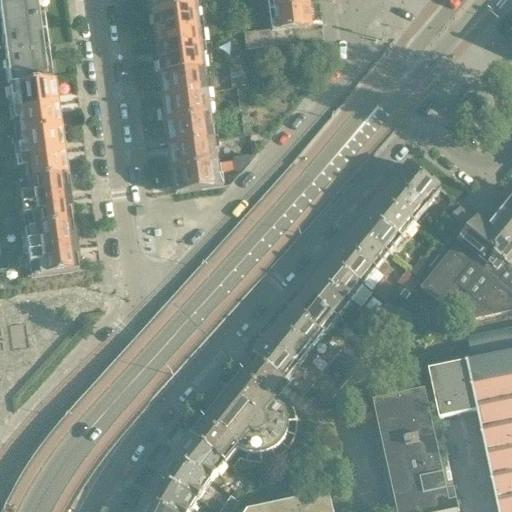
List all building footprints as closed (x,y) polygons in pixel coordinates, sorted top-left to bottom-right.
[(41,0),(0,0),(0,24),(44,19),(41,0)] [(148,0),(149,2),(146,3),(147,13),(150,13),(190,7),(189,0),(148,0)] [(266,0),(271,33),(310,28),(306,2),(308,0),(266,0)] [(232,2),(225,3),(228,29),(235,24),(232,2)] [(190,7),(150,13),(153,31),(155,52),(179,49),(178,37),(202,34),(200,19),(192,20),(190,7)] [(44,19),(0,24),(0,25),(9,90),(53,84),(44,19)] [(202,34),(178,37),(179,49),(155,52),(157,61),(159,78),(159,79),(199,73),(197,60),(205,59),(203,46),(202,34)] [(263,37),(243,40),(245,52),(265,49),(263,37)] [(240,64),(237,41),(230,42),(233,65),(240,64)] [(159,79),(159,78),(156,79),(157,89),(160,89),(162,100),(210,94),(208,85),(200,86),(199,73),(159,79)] [(244,89),(242,76),(229,78),(230,91),(236,90),(244,89)] [(53,84),(9,90),(5,90),(7,103),(3,103),(4,113),(55,106),(54,94),(57,94),(56,84),(53,84)] [(244,89),(236,90),(239,115),(247,114),(244,89)] [(210,94),(162,100),(163,111),(160,112),(162,125),(205,119),(203,106),(211,105),(210,94)] [(465,99),(457,111),(462,115),(461,116),(473,126),(484,112),(472,102),(470,103),(465,99)] [(55,106),(4,113),(6,126),(16,125),(17,135),(62,129),(60,116),(57,117),(55,106)] [(247,114),(239,115),(242,138),(250,137),(247,114)] [(205,119),(162,125),(163,137),(166,136),(168,148),(216,142),(214,131),(207,132),(205,119)] [(62,129),(17,135),(19,147),(9,148),(11,160),(62,153),(60,142),(63,141),(62,129)] [(250,137),(242,138),(245,158),(234,159),(234,163),(253,160),(250,137)] [(216,142),(168,148),(169,159),(166,159),(168,171),(211,166),(209,153),(217,152),(216,142)] [(62,153),(11,160),(12,171),(22,170),(24,183),(68,177),(66,164),(63,164),(62,153)] [(244,171),(253,160),(234,163),(235,172),(230,173),(226,178),(228,188),(229,188),(244,171)] [(211,166),(168,171),(170,184),(172,184),(174,196),(222,190),(221,178),(213,179),(211,166)] [(429,181),(410,167),(406,172),(404,171),(400,177),(400,179),(394,188),(391,187),(387,193),(388,195),(384,200),(414,225),(442,192),(439,189),(440,188),(430,180),(429,181)] [(68,177),(24,183),(20,183),(21,196),(16,197),(17,207),(68,200),(67,191),(70,191),(68,177)] [(68,200),(17,207),(18,216),(24,215),(26,230),(74,224),(72,210),(69,210),(68,200)] [(362,227),(361,228),(392,253),(414,225),(384,200),(381,204),(378,203),(374,209),(375,211),(368,219),(366,219),(361,224),(362,227)] [(462,208),(447,226),(458,235),(473,217),(462,208)] [(488,229),(477,221),(421,290),(463,324),(511,313),(511,267),(511,265),(511,216),(504,210),(488,229)] [(74,224),(26,230),(28,245),(22,245),(23,254),(74,248),(73,239),(76,238),(74,224)] [(433,240),(438,245),(445,250),(458,235),(447,226),(445,225),(433,240)] [(363,288),(392,253),(361,228),(355,235),(353,235),(348,240),(349,243),(342,251),(340,251),(336,256),(336,258),(333,263),(363,288)] [(422,278),(445,250),(438,245),(423,265),(420,262),(413,271),(422,278)] [(74,248),(23,254),(25,264),(30,263),(33,278),(80,272),(78,257),(75,258),(74,248)] [(339,319),(363,288),(333,263),(329,267),(327,267),(323,272),(323,274),(316,283),(314,283),(310,288),(311,290),(308,294),(339,319)] [(403,303),(419,283),(422,278),(413,271),(411,273),(414,276),(396,298),(403,303)] [(285,322),(283,325),(314,350),(339,319),(308,294),(304,299),(302,299),(297,304),(298,306),(291,315),(289,314),(284,320),(285,322)] [(314,350),(283,325),(278,331),(276,330),(271,336),(272,338),(269,342),(300,367),(314,350)] [(511,511),(511,331),(463,341),(468,365),(430,374),(433,392),(436,405),(440,421),(478,413),(499,511),(511,511)] [(300,367),(269,342),(265,347),(263,346),(259,352),(259,354),(255,359),(289,387),(290,386),(286,384),(300,367)] [(280,403),(277,401),(289,387),(255,359),(246,370),(192,436),(222,462),(226,466),(227,465),(226,464),(238,449),(242,451),(245,453),(249,454),(252,455),(256,456),(260,456),(264,455),(268,454),(271,453),(274,451),(278,448),(280,446),(283,443),(285,439),(286,436),(287,432),(288,429),(288,425),(288,422),(288,419),(287,416),(286,413),(285,410),(283,408),(281,406),(280,403)] [(446,492),(437,450),(428,407),(436,405),(433,392),(376,405),(391,474),(386,475),(393,505),(398,504),(399,511),(459,511),(454,490),(446,492)] [(176,457),(207,480),(212,483),(219,475),(214,471),(222,462),(192,436),(190,439),(187,439),(182,444),(183,448),(176,457)] [(161,478),(194,499),(199,503),(205,493),(200,490),(207,480),(176,457),(174,459),(171,459),(166,465),(167,469),(161,478)] [(320,458),(310,470),(329,486),(339,474),(320,458)] [(153,491),(147,500),(168,511),(190,511),(188,510),(194,499),(161,478),(159,480),(156,480),(152,487),(153,491)] [(333,511),(330,495),(249,511),(333,511)] [(168,511),(147,500),(146,502),(143,503),(139,510),(140,511),(168,511)]
